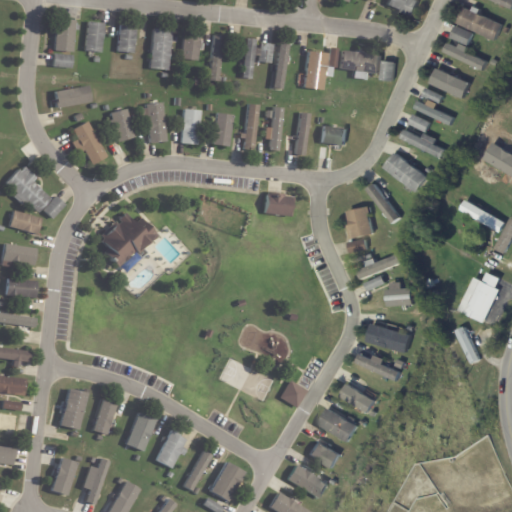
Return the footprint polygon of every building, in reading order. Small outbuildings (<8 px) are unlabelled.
[(415,0),(420,2),(413,17),(386,6),(388,0),(415,0)] [(511,0),(511,10),(488,0),(511,0)] [(474,13),(503,27),(496,43),(458,25),(466,9),(474,13)] [(57,20),(75,21),(72,53),(54,52),(55,35),(50,34),(50,27),(55,28),(56,20),(57,20)] [(103,24),(104,24),(101,53),(84,52),(87,23),(103,24)] [(135,28),(136,28),(132,54),(116,52),(119,26),(135,28)] [(475,36),(469,47),(451,39),(457,27),(475,36)] [(167,30),(171,31),(167,71),(149,69),(153,29),(167,30)] [(200,35),(197,61),(182,60),(184,33),(200,35)] [(223,37),(219,82),(209,81),(213,36),(223,37)] [(255,41),(251,80),(241,79),(246,40),(255,41)] [(260,44),(273,46),(271,65),(257,63),(259,44),(260,44)] [(288,46),(283,88),(273,87),(278,45),(288,46)] [(457,49),(488,64),(484,72),(445,54),(449,45),(457,49)] [(337,50),(338,50),(336,69),(328,68),(330,49),(337,50)] [(355,54),(382,57),(380,76),(371,75),(370,82),(352,80),(353,73),(339,72),(340,68),(341,61),(341,52),(355,54)] [(326,60),(322,92),(303,89),(307,53),(326,55),(326,60)] [(72,56),(71,69),(52,67),(53,54),(72,56)] [(383,63),(396,65),(394,83),(381,82),(383,63)] [(444,73),(460,81),(453,96),(431,85),(438,70),(444,73)] [(54,105),(53,101),(55,101),(53,93),(87,87),(90,104),(55,110),(54,105)] [(445,98),(441,106),(423,97),(427,89),(445,98)] [(423,104),(455,119),(451,127),(416,111),(420,102),(423,104)] [(166,143),(149,145),(147,123),(141,124),(140,111),(145,110),(144,106),(161,104),(166,143)] [(258,107),(253,152),(242,151),(243,140),(239,140),(239,135),(244,136),(248,106),(258,107)] [(133,139),(116,143),(109,115),(125,111),(133,139)] [(200,112),(197,146),(180,145),(183,111),(200,112)] [(282,113),(278,153),(269,153),(269,145),(264,145),(265,132),(271,133),(272,112),(282,113)] [(80,114),(83,120),(76,124),(73,118),(80,114)] [(232,123),(228,148),(212,146),(216,114),(232,117),(232,123)] [(308,125),(304,158),(294,157),(300,114),(310,115),(308,125)] [(428,133),(427,134),(410,125),(415,116),(432,124),(429,130),(431,132),(429,134),(428,133)] [(106,158),(91,167),(71,132),(86,123),(106,158)] [(347,130),(345,147),(320,144),(322,127),(347,130)] [(427,153),(402,140),(406,131),(423,140),(425,135),(438,142),(435,146),(447,152),(443,161),(427,153)] [(504,150),(511,155),(511,177),(485,161),(495,145),(504,150)] [(407,163),(428,180),(417,195),(413,191),(409,196),(404,191),(407,187),(385,170),(397,155),(407,163)] [(19,173),(49,201),(37,215),(25,204),(22,208),(12,199),(15,195),(4,185),(17,171),(19,173)] [(380,192),(401,220),(393,226),(368,192),(375,186),(380,192)] [(268,193),(283,194),(283,197),(293,198),(291,218),(264,215),(265,195),(266,195),(266,193),(268,193)] [(56,197),(65,206),(52,220),(42,211),(55,197),(56,197)] [(507,225),(502,234),(463,212),(468,202),(507,225)] [(372,216),(370,216),(374,236),(351,241),(348,227),(351,226),(348,213),(370,208),(372,216)] [(40,220),(36,236),(8,228),(12,212),(40,220)] [(140,221),(156,237),(138,257),(134,253),(118,270),(101,254),(105,250),(98,244),(102,239),(100,237),(114,222),(117,224),(119,223),(117,221),(125,213),(135,223),(138,220),(140,221)] [(511,245),(506,256),(496,250),(511,220),(511,245)] [(368,252),(350,255),(348,244),(365,241),(368,252)] [(25,266),(13,263),(12,269),(0,267),(4,245),(35,250),(32,267),(25,266)] [(367,267),(365,263),(375,259),(377,264),(398,255),(402,265),(362,281),(358,272),(367,268),(367,267)] [(502,280),(497,289),(502,291),(485,326),(460,313),(476,279),(484,283),(489,274),(502,280)] [(386,285),(369,293),(365,285),(383,277),(386,285)] [(36,283),(34,300),(5,297),(7,280),(36,283)] [(413,306),(389,308),(387,292),(412,289),(413,306)] [(236,307),(235,303),(242,301),(244,307),(237,309),(236,307)] [(0,311),(31,315),(30,332),(0,328),(0,311)] [(288,318),(289,315),(296,317),(294,323),(287,321),(288,318)] [(384,330),(411,338),(406,356),(368,344),(373,326),(384,330)] [(481,362),(472,366),(457,333),(466,329),(481,362)] [(0,349),(31,353),(29,364),(0,359),(0,349)] [(368,359),(374,362),(376,357),(386,361),(384,366),(401,374),(397,383),(357,365),(361,356),(368,359)] [(398,361),(404,364),(402,371),(395,368),(398,361)] [(480,376),(472,381),(467,373),(475,368),(480,376)] [(0,377),(25,381),(23,398),(0,395),(0,377)] [(300,389),(307,393),(296,411),(279,400),(289,383),(300,389)] [(362,393),(375,402),(366,417),(344,403),(353,388),(362,393)] [(62,416),(68,391),(81,394),(82,391),(88,393),(78,432),(59,428),(62,416)] [(116,404),(119,405),(110,438),(90,432),(100,399),(116,404)] [(7,403),(21,405),(20,413),(1,411),(2,402),(7,403)] [(343,420),(358,429),(348,445),(319,427),(329,411),(343,420)] [(0,414),(18,418),(15,434),(0,431),(0,414)] [(154,421),(155,422),(142,454),(125,446),(138,415),(154,421)] [(182,449),(186,451),(183,457),(179,455),(171,470),(155,462),(170,432),(179,436),(178,438),(185,441),(181,449),(182,449)] [(326,449),(340,457),(331,471),(308,457),(317,443),(326,449)] [(0,448),(13,450),(14,451),(12,467),(0,465),(0,448)] [(210,458),(190,494),(182,490),(202,454),(210,458)] [(76,465),(66,497),(51,492),(61,460),(76,465)] [(108,465),(93,508),(84,505),(99,462),(108,465)] [(245,475),(228,504),(209,493),(226,464),(245,475)] [(303,472),(328,487),(319,502),(286,482),(295,467),(303,472)] [(139,493),(127,511),(109,511),(125,484),(139,493)] [(284,499),(305,511),(271,511),(268,510),(277,495),(284,499)] [(222,510),(221,511),(207,511),(201,508),(206,500),(222,510)] [(175,506),(170,511),(159,511),(168,501),(175,506)]
